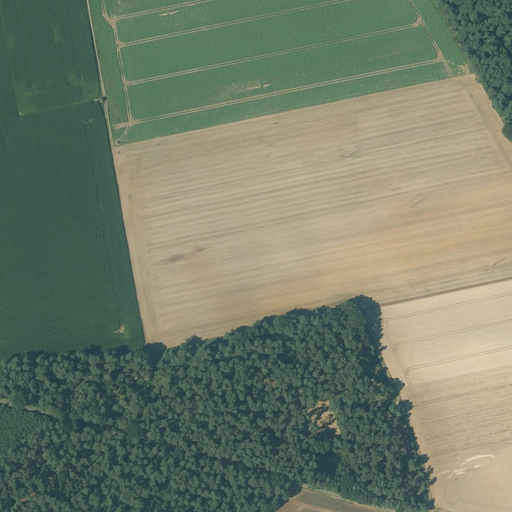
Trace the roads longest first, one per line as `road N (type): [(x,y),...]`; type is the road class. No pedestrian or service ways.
road 1 (unclassified): [(0,399),(388,511)]
road 2 (track): [(86,0),(112,146)]
